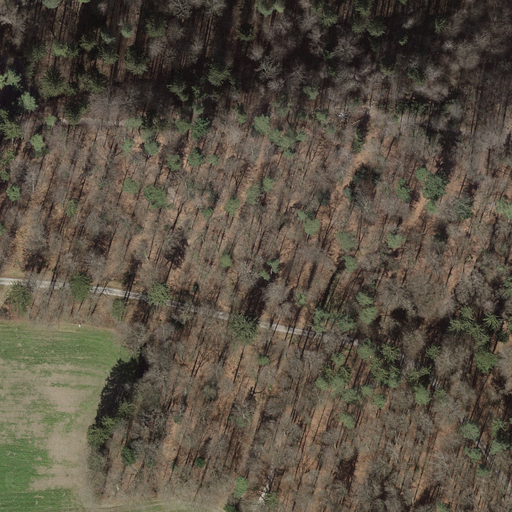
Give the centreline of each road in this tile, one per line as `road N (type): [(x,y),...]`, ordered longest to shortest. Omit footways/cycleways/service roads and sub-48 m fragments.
road 1 (track): [(0,280),(348,335),(420,368),(511,489)]
road 2 (track): [(511,138),(328,109),(0,126)]
road 3 (track): [(420,368),(305,401),(286,419),(257,511)]
